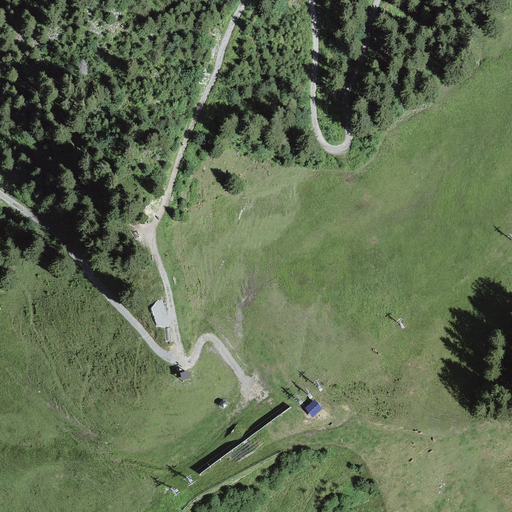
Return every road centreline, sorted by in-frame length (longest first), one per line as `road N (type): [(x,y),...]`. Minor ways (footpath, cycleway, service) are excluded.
road 1 (track): [(0,194),(70,244),(150,342),(175,359),(178,342),(148,230)]
road 2 (track): [(311,0),(318,111),(332,139),(343,141),(352,128),(353,83),(391,0)]
road 3 (track): [(148,230),(244,0)]
